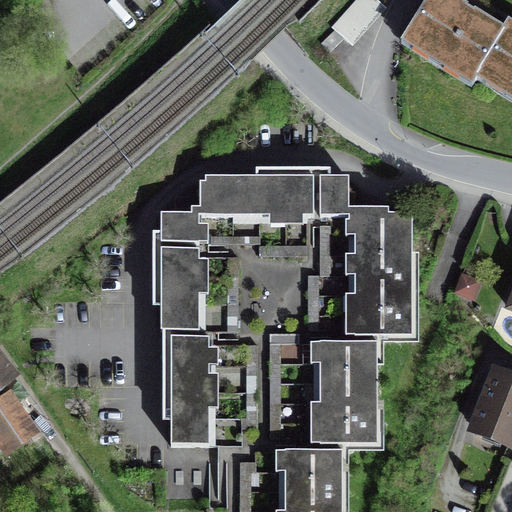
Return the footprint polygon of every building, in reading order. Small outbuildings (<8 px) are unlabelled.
[(335,31),(322,45),(331,53),(344,40),(347,43),(382,6),(376,0),(359,0),(332,28),(335,31)] [(469,11),(450,0),(431,0),(407,39),(476,81),(481,74),(511,92),(511,27),(511,26),(506,34),(469,11)] [(314,219),(314,180),(205,180),(205,186),(200,186),(200,211),(175,211),(175,217),(161,217),(161,246),(199,246),(199,218),(314,219)] [(355,338),(412,338),(412,216),(389,216),(389,211),(354,211),(354,194),(349,194),(349,180),(320,180),(320,219),(355,219),(355,338)] [(161,252),(161,333),(199,333),(199,252),(161,252)] [(171,339),(171,447),(209,447),(209,339),(171,339)] [(320,446),(377,447),(377,344),(320,345),(320,446)] [(0,390),(15,377),(0,359),(0,390)] [(511,441),(511,439),(511,384),(501,380),(482,429),(511,441)] [(0,429),(12,446),(28,435),(5,400),(0,403),(0,429)] [(284,511),(342,511),(342,453),(285,453),(284,511)]
